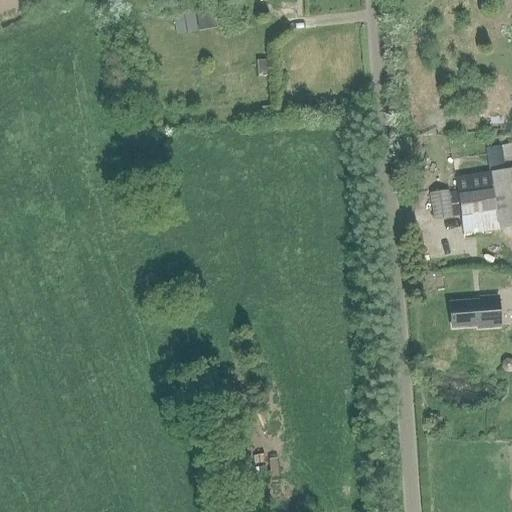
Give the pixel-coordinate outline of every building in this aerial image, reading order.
[(197,23),(220,18),(217,2),(194,6),(197,23)] [(196,32),(193,9),(172,13),(176,35),(196,32)] [(218,99),(248,98),(247,66),(217,67),(218,99)] [(461,216),(464,235),(511,227),(511,170),(504,172),(500,147),(486,149),(489,174),(456,179),(458,191),(448,193),(448,190),(429,193),(432,220),(461,216)] [(452,303),(455,330),(480,328),(480,330),(503,328),(500,297),(482,298),(482,300),(452,303)] [(509,373),(511,371),(511,361),(511,360),(505,360),(501,363),(501,368),(504,373),(509,373)]
